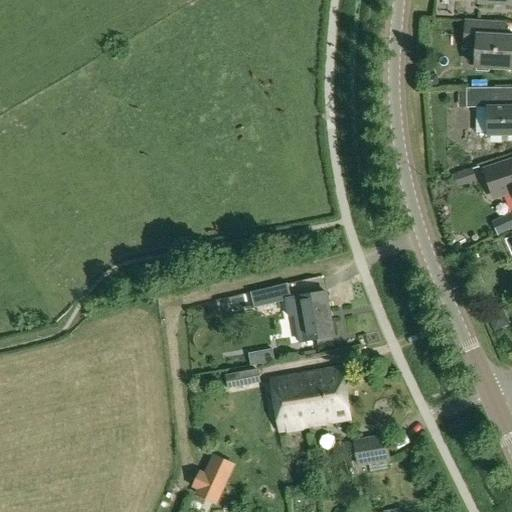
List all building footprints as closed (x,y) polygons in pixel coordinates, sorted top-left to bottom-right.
[(511,69),(511,37),(496,36),(496,24),(467,22),(466,48),(478,49),(477,68),(511,69)] [(511,135),(511,107),(496,107),(496,89),(467,89),(467,108),(477,108),(476,133),(489,133),(489,135),(511,135)] [(511,161),(485,170),(493,194),(502,191),(504,196),(511,193),(511,161)] [(454,175),(458,188),(477,182),(473,169),(454,175)] [(511,213),(492,222),(498,236),(511,229),(511,213)] [(262,307),(292,300),(288,284),(252,294),(255,308),(262,307)] [(305,343),(334,338),(326,293),(298,298),(305,343)] [(488,316),(495,331),(504,327),(507,320),(503,310),(488,316)] [(258,369),(225,376),(228,390),(260,383),(258,369)] [(342,369),(307,375),(310,388),(301,390),(307,427),(351,420),(342,369)] [(310,388),(307,375),(272,381),(280,432),(307,427),(301,390),(310,388)] [(354,441),(359,468),(366,466),(367,471),(390,467),(390,463),(391,462),(387,435),(354,441)] [(217,506),(236,465),(214,456),(206,475),(201,473),(194,488),(199,490),(196,496),(217,506)]
